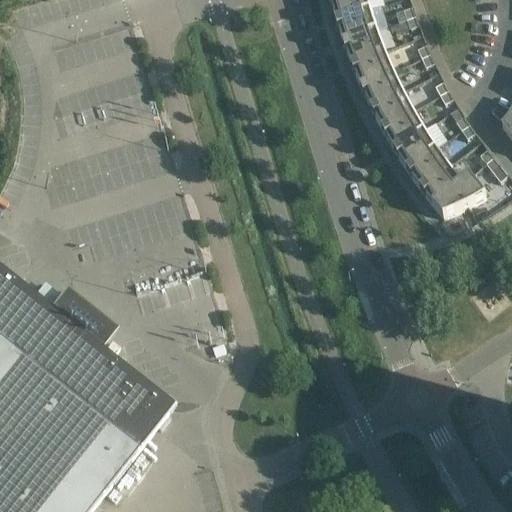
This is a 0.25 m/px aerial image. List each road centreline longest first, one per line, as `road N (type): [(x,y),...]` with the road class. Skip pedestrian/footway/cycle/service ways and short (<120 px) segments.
road 1 (residential): [(148,18),(247,352),(217,423),(231,480)]
road 2 (residential): [(415,400),(361,268),(277,0)]
road 3 (residential): [(415,400),(231,480)]
road 4 (residential): [(511,171),(473,121),(511,54)]
road 5 (residential): [(484,511),(415,400)]
